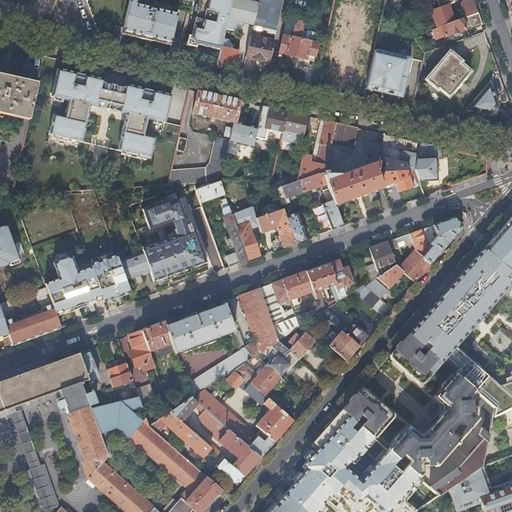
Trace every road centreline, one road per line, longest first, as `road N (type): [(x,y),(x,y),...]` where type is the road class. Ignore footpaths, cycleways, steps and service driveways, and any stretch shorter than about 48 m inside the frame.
road 1 (residential): [(445,202),(0,367)]
road 2 (residential): [(89,53),(511,145)]
road 3 (residential): [(232,511),(488,220)]
